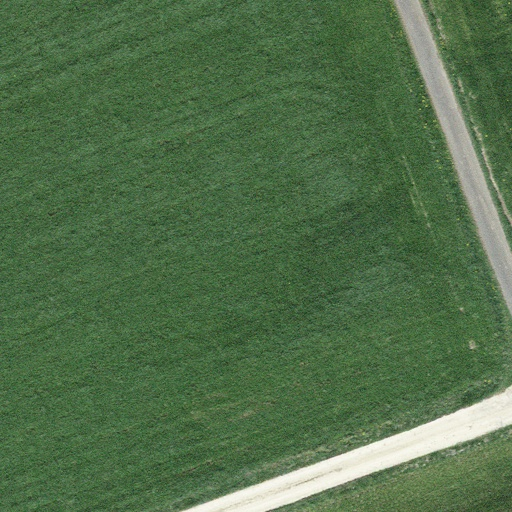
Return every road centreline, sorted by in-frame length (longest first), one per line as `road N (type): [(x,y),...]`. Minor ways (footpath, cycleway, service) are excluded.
road 1 (track): [(511,316),(392,0)]
road 2 (unclassified): [(511,400),(209,511)]
